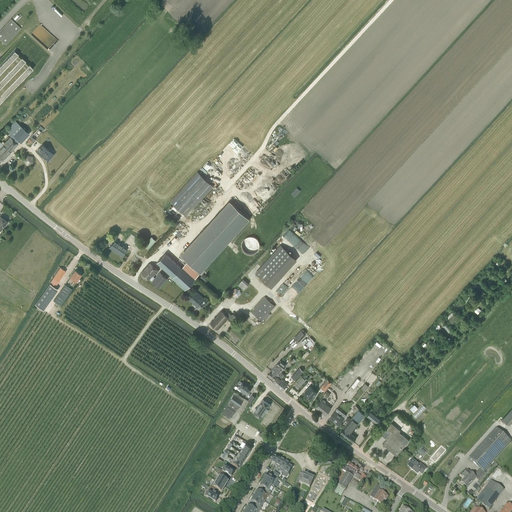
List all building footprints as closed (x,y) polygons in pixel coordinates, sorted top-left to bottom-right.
[(0,39),(6,45),(21,28),(11,19),(0,31),(0,39)] [(49,50),(58,41),(41,24),(32,33),(34,34),(37,31),(41,35),(38,39),(49,50)] [(0,103),(33,68),(14,50),(0,65),(0,103)] [(46,104),(40,110),(45,115),(51,109),(46,104)] [(10,134),(10,137),(17,143),(27,132),(15,121),(6,131),(10,134)] [(31,145),(42,133),(38,129),(27,142),(31,145)] [(17,143),(10,137),(3,145),(0,141),(0,159),(2,161),(18,144),(17,143)] [(46,158),(51,152),(42,145),(37,150),(40,152),(39,153),(46,159),(47,159),(46,158)] [(33,161),(33,160),(32,158),(31,157),(30,156),(29,156),(27,156),(25,157),(25,158),(24,160),(24,161),(25,163),(26,164),(28,164),(30,164),(31,164),(32,163),(32,162),(33,161)] [(186,216),(213,186),(198,172),(170,201),(186,216)] [(295,197),(300,191),(296,188),(291,194),(295,197)] [(183,256),(201,273),(249,219),(232,203),(183,256)] [(290,228),(285,234),(295,243),(300,238),(290,228)] [(148,249),(156,240),(152,237),(144,245),(148,249)] [(122,256),(127,249),(114,240),(110,247),(122,256)] [(256,273),(271,287),(296,260),(281,246),(256,273)] [(319,270),(323,265),(310,252),(306,257),(319,270)] [(182,268),(169,257),(162,265),(174,276),(172,279),(184,291),(199,275),(187,263),(182,268)] [(158,287),(166,278),(159,272),(154,277),(153,276),(158,271),(150,263),(141,273),(150,280),(151,281),(158,287)] [(293,272),(299,277),(306,268),(300,263),(293,272)] [(60,268),(54,278),(59,281),(65,271),(60,268)] [(76,281),(81,274),(75,270),(70,277),(76,281)] [(306,273),(292,286),(297,291),(311,278),(306,273)] [(244,290),(248,285),(242,280),(238,284),(244,290)] [(56,288),(50,284),(47,288),(53,292),(56,288)] [(60,306),(72,290),(65,285),(53,301),(60,306)] [(239,289),(235,288),(232,292),(233,296),(238,297),(241,293),(239,289)] [(202,308),(207,302),(201,297),(200,298),(195,292),(189,299),(194,303),(194,304),(197,307),(199,305),(202,308)] [(270,314),(269,313),(275,306),(264,297),(254,309),(255,309),(252,312),(261,321),(263,319),(265,320),(270,314)] [(222,311),(221,311),(210,323),(217,329),(228,318),(229,318),(232,316),(226,311),(224,313),(222,311)] [(303,330),(301,331),(294,338),(298,342),(306,333),(303,330)] [(280,360),(271,371),(268,375),(274,380),(277,376),(286,365),(280,360)] [(300,367),(291,377),(295,380),(304,371),(300,367)] [(302,377),(295,385),(298,388),(305,380),(302,377)] [(283,385),(285,382),(281,379),(280,381),(277,378),(273,383),(277,386),(280,382),(283,385)] [(326,380),(320,388),(324,391),(331,383),(326,380)] [(287,384),(285,382),(283,385),(280,382),(277,386),(282,391),(287,384)] [(252,389),(242,383),(239,387),(238,387),(238,388),(237,389),(237,390),(238,390),(241,392),(241,391),(247,396),(252,389)] [(311,399),(316,392),(309,387),(304,393),(311,399)] [(245,399),(235,392),(229,402),(222,413),(230,419),(236,412),(235,411),(238,408),(245,399)] [(261,418),(270,405),(263,400),(254,413),(261,418)] [(322,401),(321,402),(321,401),(316,408),(323,413),(324,412),(326,414),(330,408),(324,404),(325,403),(325,402),(323,401),(322,401)] [(350,433),(351,432),(365,415),(359,410),(341,433),(352,442),(355,437),(350,433)] [(342,413),(340,416),(334,411),(329,418),(339,425),(346,416),(342,413)] [(376,424),(380,418),(371,411),(367,416),(376,424)] [(391,423),(383,432),(386,435),(384,438),(386,439),(382,443),(396,455),(409,440),(402,434),(402,435),(399,432),(400,431),(391,423)] [(469,459),(480,469),(474,476),(478,480),(485,473),(484,472),(510,443),(496,429),(469,459)] [(297,431),(294,436),(304,442),(305,442),(306,440),(305,439),(307,437),(304,435),(305,433),(300,430),(299,432),(297,431)] [(294,436),(291,442),(293,443),(291,445),(296,448),(298,446),(300,447),(302,445),(303,446),(304,443),(303,442),(304,442),(294,436)] [(242,447),(249,452),(252,447),(245,443),(242,447)] [(240,452),(247,456),(249,452),(242,447),(240,452)] [(423,457),(427,452),(422,448),(418,452),(423,457)] [(442,455),(437,451),(428,460),(431,463),(429,465),(431,467),(433,465),(442,455)] [(244,460),(247,456),(240,452),(237,456),(244,460)] [(332,462),(333,461),(332,461),(333,459),(334,459),(334,458),(333,458),(333,456),(333,455),(333,454),(332,455),(331,454),(331,453),(330,453),(329,453),(328,453),(326,454),(326,453),(325,453),(325,454),(323,454),(322,454),(320,454),(319,454),(319,455),(317,455),(317,454),(316,454),(316,457),(315,457),(316,463),(317,463),(318,463),(320,463),(321,463),(323,462),(323,463),(324,463),(324,462),(326,462),(327,462),(329,462),(330,462),(330,461),(332,461),(332,462)] [(241,465),(244,460),(237,456),(235,461),(241,465)] [(275,456),(271,463),(276,465),(280,459),(275,456)] [(276,465),(275,466),(279,469),(280,468),(284,461),(280,459),(276,465)] [(421,474),(426,469),(423,467),(422,468),(412,460),(407,466),(417,474),(419,472),(421,474)] [(235,461),(232,465),(239,469),(241,465),(235,461)] [(284,461),(280,468),(284,471),(289,464),(284,461)] [(283,472),(283,473),(287,476),(292,468),(288,465),(289,464),(284,471),(283,472)] [(362,482),(366,477),(362,475),(361,477),(357,474),(357,473),(358,470),(350,464),(347,468),(345,467),(342,470),(346,473),(353,477),(359,480),(362,482)] [(231,477),(235,472),(226,466),(223,472),(220,470),(219,473),(225,476),(226,474),(231,477)] [(467,470),(462,476),(465,478),(461,483),(467,488),(476,478),(470,473),(467,470)] [(217,482),(225,487),(228,482),(223,479),(225,476),(219,473),(217,475),(220,477),(217,482)] [(353,477),(346,473),(338,485),(345,490),(353,477)] [(310,488),(314,479),(303,474),(303,475),(300,474),(296,482),(299,483),(299,484),(310,488)] [(267,475),(263,481),(272,486),(274,487),(277,482),(279,479),(273,476),(272,478),(267,475)] [(262,483),(260,486),(265,489),(264,491),(270,495),(271,492),(269,491),(272,486),(263,481),(263,482),(262,483)] [(477,499),(489,509),(493,505),(485,499),(491,491),(499,497),(504,490),(492,481),(477,499)] [(217,482),(213,487),(211,486),(210,488),(215,492),(217,489),(222,492),(225,487),(217,482)] [(381,488),(377,485),(370,497),(374,499),(381,504),(384,499),(385,500),(388,497),(386,495),(379,491),(381,488)] [(215,492),(210,488),(208,491),(211,492),(207,497),(216,503),(219,497),(214,494),(215,492)] [(257,491),(254,496),(265,502),(268,497),(270,495),(264,491),(263,494),(257,491)] [(254,496),(251,501),(256,504),(255,507),(260,510),(262,508),(265,502),(254,496)] [(500,511),(510,511),(511,510),(511,507),(507,503),(500,511)]
